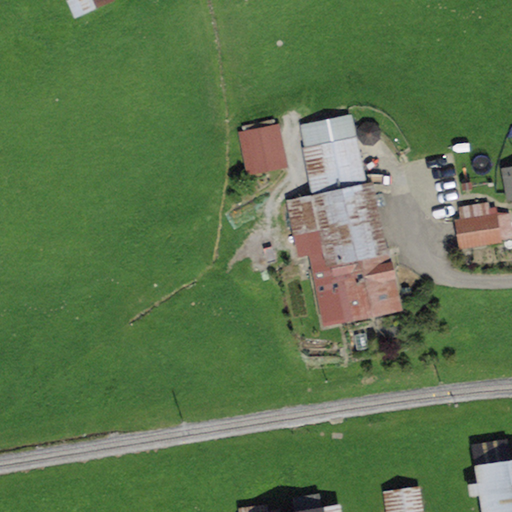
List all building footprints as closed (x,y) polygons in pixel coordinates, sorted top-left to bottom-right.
[(101,0),(71,0),(76,10),(101,0)] [(378,255),(351,125),(303,134),(315,196),(289,201),(300,255),(311,253),(326,250),(329,265),(378,255)] [(275,128),(244,134),(251,171),(283,164),(275,128)] [(464,207),(466,220),(461,221),(465,246),(499,240),(499,238),(511,236),(511,232),(509,214),(497,216),(496,208),(489,209),(488,203),(464,207)] [(397,301),(387,254),(378,255),(329,265),(326,250),(311,253),(324,316),(397,301)] [(480,493),(483,511),(511,511),(511,461),(510,462),(506,442),(473,447),(479,484),(470,486),(471,495),(480,493)] [(418,511),(416,491),(389,495),(390,511),(418,511)]
